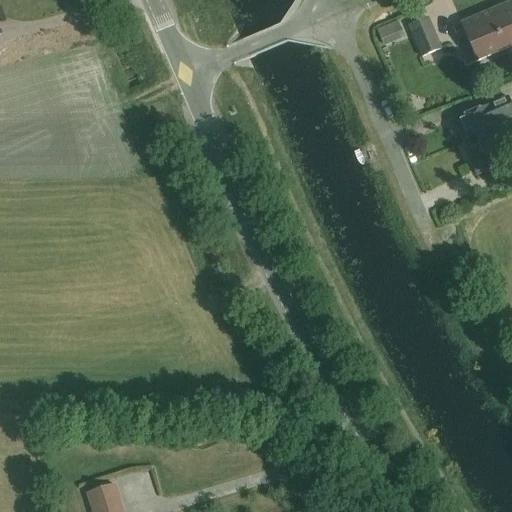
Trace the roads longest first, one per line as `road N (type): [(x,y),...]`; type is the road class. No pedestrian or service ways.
road 1 (tertiary): [(405,511),(267,270),(186,75)]
road 2 (unclassified): [(424,222),(332,14)]
road 3 (unclassified): [(186,75),(332,14)]
